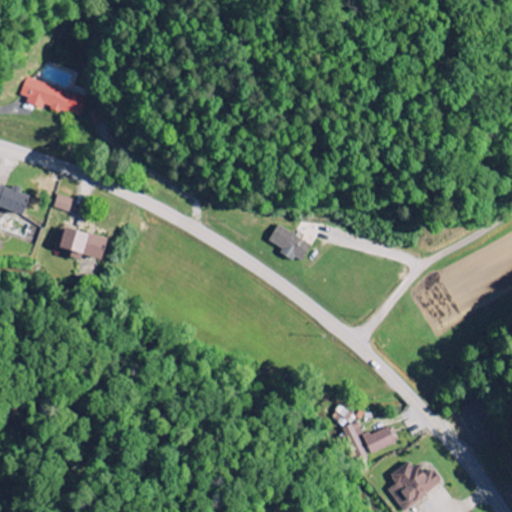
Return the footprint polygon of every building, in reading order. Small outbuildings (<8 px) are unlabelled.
[(27,78),(21,96),(29,99),(27,104),(44,110),(45,106),(81,119),(88,99),(27,78)] [(0,208),(23,215),(29,197),(21,194),(22,189),(13,187),(12,190),(0,186),(0,208)] [(70,213),(74,200),(58,195),(54,208),(70,213)] [(270,242),(284,249),(280,255),(294,262),(296,258),(304,262),(313,245),(278,227),(270,242)] [(102,261),(108,240),(65,228),(59,249),(102,261)] [(401,443),(393,426),(366,438),(359,423),(339,432),(354,464),(401,443)] [(388,492),(404,511),(406,511),(442,484),(432,471),(424,477),(412,461),(391,477),(397,485),(388,492)]
